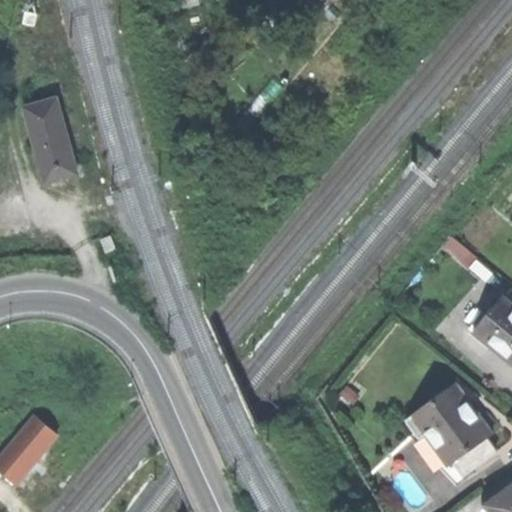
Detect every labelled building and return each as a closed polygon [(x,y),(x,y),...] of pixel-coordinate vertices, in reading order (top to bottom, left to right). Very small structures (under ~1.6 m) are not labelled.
[(55,98),(24,106),(44,181),(75,173),(55,98)] [(113,236),(104,239),(109,252),(118,248),(113,236)] [(511,302),(504,296),(476,332),(511,361),(511,302)] [(478,411),(459,384),(407,422),(421,440),(427,435),(450,467),(456,463),(465,476),(497,453),(487,439),(495,434),(478,411)] [(24,433),(0,462),(0,471),(14,484),(43,449),(24,433)] [(511,511),(511,488),(489,505),(493,511),(511,511)]
